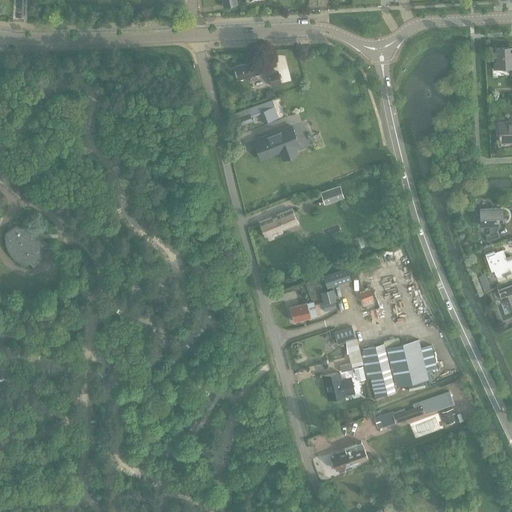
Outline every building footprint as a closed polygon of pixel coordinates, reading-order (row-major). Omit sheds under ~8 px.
[(494,68),(509,67),(510,74),(511,73),(511,51),(509,52),(509,47),(495,48),(496,61),(494,61),(494,68)] [(258,79),(257,74),(261,73),(259,63),(252,64),(252,62),(235,66),(239,79),(249,77),(250,81),(258,79)] [(271,86),(281,83),(279,72),(268,74),(271,86)] [(252,121),(251,118),(261,114),(264,122),(278,117),(275,109),(272,101),(236,115),(238,121),(240,125),(252,121)] [(511,121),(499,122),(500,142),(511,140),(511,121)] [(291,126),(254,140),(260,155),(278,148),(283,159),(298,153),(292,140),(296,139),(291,126)] [(339,185),(321,192),(323,198),(335,193),(337,199),(343,197),(339,185)] [(499,225),(499,221),(502,220),(502,208),(480,209),(481,226),(489,225),(490,234),(486,235),(488,241),(500,237),(497,231),(495,231),(494,225),(499,225)] [(275,238),(273,234),(297,224),(292,209),(260,223),(266,237),(268,237),(270,240),(275,238)] [(33,266),(37,261),(50,247),(50,246),(49,245),(45,243),(42,241),(42,240),(21,228),(19,230),(15,228),(6,235),(5,241),(7,248),(9,254),(14,259),(19,262),(25,265),(28,262),(33,266)] [(492,245),(483,248),(491,271),(494,270),(495,273),(496,275),(498,276),(501,276),(502,275),(511,272),(510,270),(511,269),(511,255),(506,258),(503,249),(494,252),(492,245)] [(327,288),(352,281),(347,267),(323,275),(327,288)] [(487,282),(481,284),(483,290),(489,288),(487,282)] [(364,302),(373,298),(370,289),(373,288),(371,283),(367,285),(368,287),(365,288),(366,290),(360,292),(364,302)] [(511,284),(498,290),(501,297),(508,295),(511,305),(511,284)] [(320,292),(324,304),(322,304),(324,311),(337,308),(336,301),(337,301),(334,289),(320,292)] [(311,317),(317,315),(314,302),(307,303),(307,302),(291,306),(294,321),(311,317)] [(337,344),(355,338),(352,326),(334,331),(337,344)] [(364,350),(362,351),(363,354),(362,355),(368,378),(371,377),(376,397),(396,392),(384,347),(387,347),(397,386),(407,383),(409,391),(429,385),(428,378),(426,371),(437,368),(431,344),(420,347),(418,339),(416,340),(408,341),(400,343),(399,338),(383,342),(383,343),(364,348),(364,350)] [(341,366),(342,372),(353,369),(352,363),(341,366)] [(363,366),(354,368),(357,380),(365,378),(363,366)] [(355,393),(351,376),(341,378),(340,372),(323,376),(329,399),(345,396),(345,395),(355,393)] [(395,422),(396,423),(439,408),(453,403),(449,391),(413,402),(414,406),(394,413),(393,410),(374,417),(378,428),(395,422)] [(453,408),(442,412),(447,423),(455,421),(453,413),(454,413),(453,408)] [(338,455),(332,457),(337,469),(338,469),(339,472),(352,467),(351,464),(369,457),(363,442),(345,448),(346,450),(337,453),(338,455)] [(407,507),(404,501),(396,504),(399,511),(407,511),(405,508),(407,507)]
